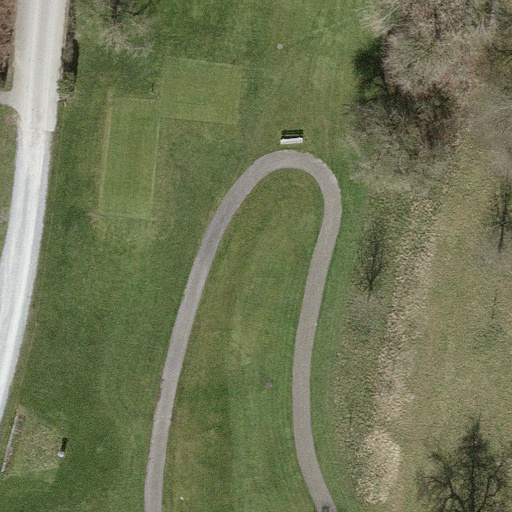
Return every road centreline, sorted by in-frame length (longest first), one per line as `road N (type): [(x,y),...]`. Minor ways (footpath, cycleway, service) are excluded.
road 1 (track): [(33,128),(0,366)]
road 2 (unclassified): [(46,0),(33,128)]
